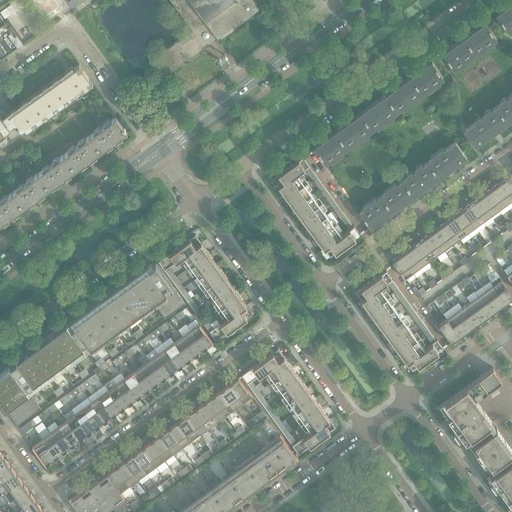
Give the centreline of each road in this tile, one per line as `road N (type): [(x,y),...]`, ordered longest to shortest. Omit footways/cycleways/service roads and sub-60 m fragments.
road 1 (residential): [(282,319),(44,493)]
road 2 (residential): [(239,169),(475,0)]
road 3 (residential): [(0,344),(196,200)]
road 4 (residential): [(511,146),(325,284)]
road 5 (residential): [(0,75),(52,37),(72,35),(159,150)]
road 6 (tertiary): [(0,268),(159,150)]
road 7 (tertiary): [(159,150),(304,43)]
road 8 (residential): [(196,200),(282,319)]
road 9 (residential): [(325,284),(239,169)]
road 10 (residential): [(489,511),(406,398)]
road 11 (residential): [(406,398),(325,284)]
road 12 (residential): [(252,511),(363,430)]
road 13 (residential): [(282,319),(363,430)]
